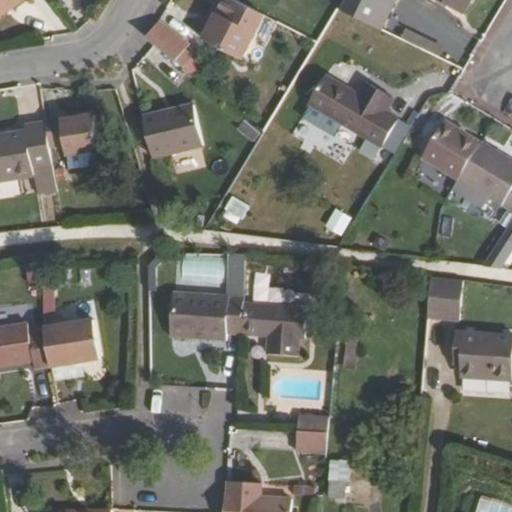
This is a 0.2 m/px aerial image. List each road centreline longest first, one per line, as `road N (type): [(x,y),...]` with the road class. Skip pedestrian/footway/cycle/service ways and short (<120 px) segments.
road 1 (residential): [(0,444),(103,433),(145,434),(175,446)]
road 2 (residential): [(0,68),(80,57),(134,0)]
